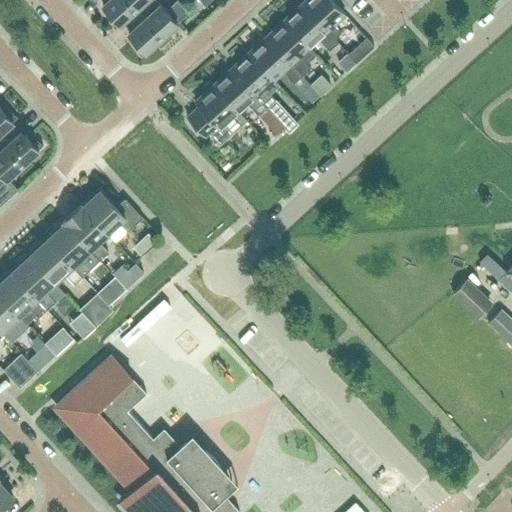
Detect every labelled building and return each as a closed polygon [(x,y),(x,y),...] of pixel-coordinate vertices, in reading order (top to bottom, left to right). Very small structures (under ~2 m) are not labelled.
[(103,0),(107,4),(104,7),(107,9),(105,11),(113,24),(113,25),(113,26),(124,16),(141,0),(103,0)] [(157,0),(141,0),(124,16),(132,25),(129,28),(133,32),(130,35),(132,38),(130,40),(139,52),(138,53),(139,54),(155,40),(159,44),(169,34),(165,30),(186,11),(176,0),(174,0),(165,9),(157,0)] [(333,37),(340,31),(332,23),(344,13),(332,0),(307,0),(303,4),(333,37)] [(333,37),(303,4),(297,10),(295,7),(283,18),(308,46),(308,45),(317,37),(328,49),(337,41),(333,37)] [(273,32),(267,37),(301,73),(309,66),(305,61),(315,52),(308,45),(308,46),(283,18),(271,29),(273,32)] [(364,35),(346,52),(354,61),(373,44),(364,35)] [(247,50),(272,78),(281,69),(292,81),(301,73),(267,37),(262,42),(259,39),(247,50)] [(232,69),(265,106),(274,98),(263,86),(272,78),(247,50),(235,61),(238,64),(232,69)] [(335,60),(344,70),(354,61),(345,52),(335,60)] [(212,83),(237,110),(246,102),(257,113),(265,106),(232,69),(226,74),(224,72),(212,83)] [(237,110),(212,83),(200,94),(202,96),(196,102),(198,104),(186,115),(203,134),(208,130),(218,141),(244,118),(237,110)] [(309,83),(301,90),(310,101),(319,93),(315,90),(309,83)] [(0,129),(6,124),(16,115),(15,114),(14,115),(3,105),(0,107),(0,106),(0,129)] [(284,126),(275,116),(272,114),(264,121),(275,134),(276,133),(284,126)] [(6,124),(0,129),(0,181),(15,167),(19,172),(30,162),(26,157),(42,143),(41,142),(40,143),(28,133),(26,135),(23,132),(20,135),(17,131),(14,133),(6,124)] [(16,188),(5,177),(0,181),(0,198),(2,201),(16,189),(16,188)] [(80,204),(105,231),(116,221),(125,231),(141,216),(123,197),(115,205),(98,187),(80,204)] [(62,220),(88,247),(98,259),(107,251),(96,239),(105,231),(80,204),(62,220)] [(47,239),(80,275),(89,267),(78,256),(88,247),(62,220),(50,231),(53,234),(47,239)] [(27,253),(52,280),(62,271),(73,282),(80,275),(47,239),(41,244),(39,241),(27,253)] [(18,266),(12,272),(45,308),(54,300),(62,291),(52,280),(27,253),(15,264),(18,266)] [(126,287),(134,278),(130,274),(126,269),(120,263),(111,272),(114,274),(126,287)] [(37,316),(45,308),(12,272),(6,277),(4,274),(0,277),(0,294),(17,313),(26,304),(37,316)] [(106,303),(107,304),(126,287),(114,274),(96,292),(106,303)] [(477,316),(488,304),(462,280),(451,291),(477,316)] [(93,324),(111,308),(95,291),(77,306),(82,311),(85,315),(93,324)] [(0,294),(0,328),(9,320),(19,332),(28,324),(17,313),(0,294)] [(511,323),(497,309),(487,320),(511,343),(511,323)] [(82,335),(93,324),(85,315),(82,311),(70,322),(73,326),(78,331),(82,335)] [(55,335),(63,344),(72,336),(63,327),(61,325),(53,333),(55,335)] [(35,353),(43,362),(54,353),(45,343),(44,341),(33,351),(35,353)] [(14,381),(18,385),(36,369),(28,360),(26,358),(19,350),(2,367),(10,376),(14,381)] [(114,472),(128,487),(119,495),(134,511),(233,511),(238,509),(222,491),(221,491),(216,486),(224,479),(218,472),(222,469),(213,455),(200,445),(196,449),(191,442),(183,449),(178,444),(178,443),(162,426),(151,436),(125,408),(145,390),(109,352),(55,401),(75,424),(72,427),(113,472),(114,472)] [(0,481),(0,503),(11,494),(0,481)]
